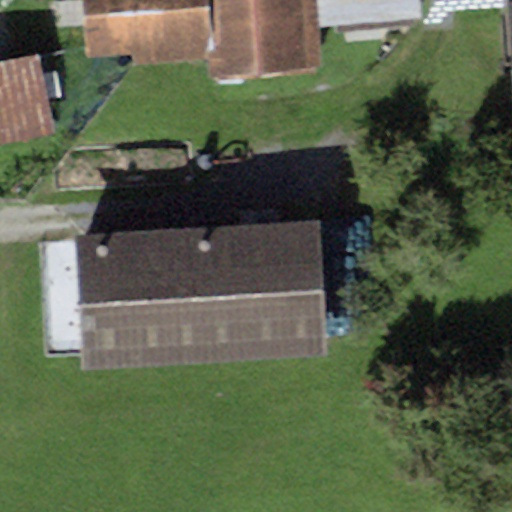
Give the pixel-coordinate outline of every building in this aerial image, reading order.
[(208,0),(83,0),(85,64),(210,60),(208,0)] [(311,0),(210,0),(213,85),(313,82),(311,0)] [(318,0),(323,40),(427,30),(424,0),(318,0)] [(43,65),(0,74),(0,149),(58,138),(43,65)] [(319,229),(73,241),(80,382),(325,370),(319,229)]
